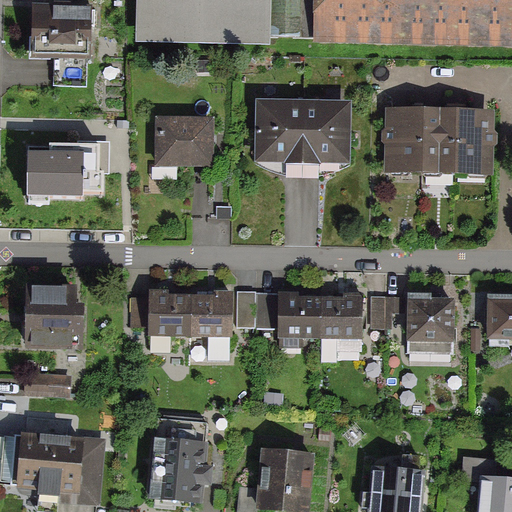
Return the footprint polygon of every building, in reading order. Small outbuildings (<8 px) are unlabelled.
[(134,0),(134,42),(266,46),(267,0),(134,0)] [(511,0),(309,0),(308,47),(511,51),(511,0)] [(87,10),(29,9),(28,57),(54,58),(54,86),(86,86),(87,10)] [(304,103),(260,102),(259,158),(303,158),(304,103)] [(347,103),(304,103),(303,158),(347,159),(347,103)] [(424,174),(424,114),(393,114),(392,174),(424,174)] [(455,175),(455,114),(424,114),(424,174),(455,175)] [(487,175),(487,114),(455,114),(455,175),(487,175)] [(211,121),(159,121),(158,162),(210,162),(211,121)] [(100,147),(28,147),(28,200),(84,200),(84,196),(100,196),(100,147)] [(23,351),(79,352),(79,309),(72,309),(72,292),(24,291),(23,351)] [(191,335),(191,296),(168,295),(168,291),(152,291),(151,334),(191,335)] [(230,335),(230,293),(214,293),(214,296),(191,296),(191,335),(230,335)] [(280,335),(319,336),(320,300),(297,299),(297,295),(281,295),(280,335)] [(320,300),(319,336),(359,337),(361,296),(346,296),(346,301),(320,300)] [(372,299),(371,332),(394,333),(395,300),(372,299)] [(452,301),(410,301),(410,340),(452,340),(452,301)] [(511,301),(490,301),(489,336),(511,336),(511,301)] [(72,400),(71,377),(27,379),(27,402),(72,400)] [(151,443),(146,503),(196,508),(198,490),(204,491),(206,472),(199,471),(201,444),(196,443),(197,426),(159,422),(157,443),(151,443)] [(12,493),(71,498),(75,443),(16,438),(12,493)] [(102,444),(82,442),(77,502),(98,503),(102,444)] [(304,511),(309,459),(256,455),(251,511),(304,511)] [(417,511),(420,475),(371,471),(367,511),(417,511)] [(511,511),(511,479),(478,477),(475,511),(511,511)]
